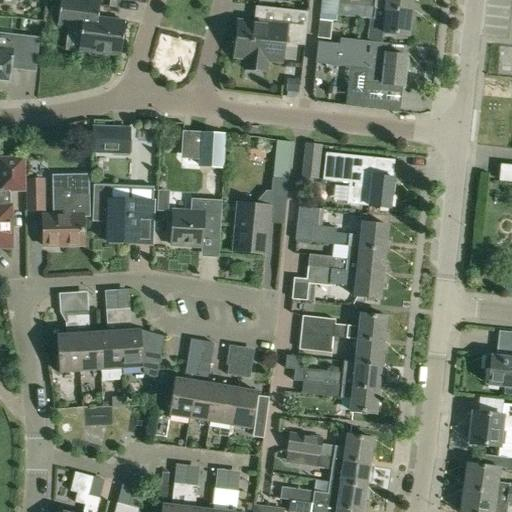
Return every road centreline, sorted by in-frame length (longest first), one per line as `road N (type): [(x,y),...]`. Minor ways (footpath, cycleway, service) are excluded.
road 1 (residential): [(35,451),(21,304),(30,290),(150,279)]
road 2 (residential): [(265,464),(164,452),(110,471),(35,451)]
road 3 (residential): [(414,511),(442,306)]
road 4 (residential): [(442,306),(457,136)]
road 5 (residential): [(150,279),(157,320),(168,326),(279,344)]
road 6 (residential): [(457,136),(301,120)]
road 7 (residential): [(457,136),(473,0)]
road 8 (residential): [(150,279),(284,301)]
road 9 (residential): [(0,114),(126,103)]
road 10 (residential): [(301,120),(314,0)]
